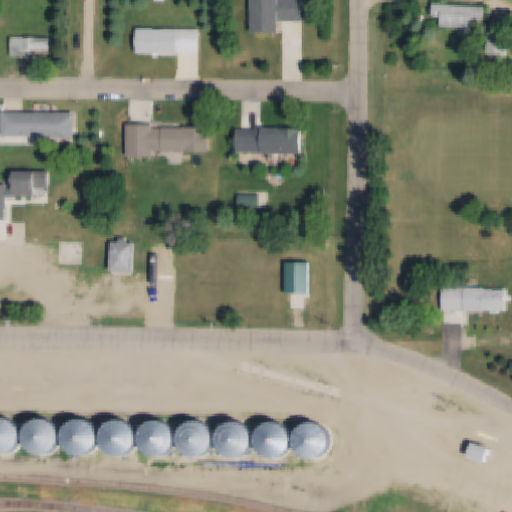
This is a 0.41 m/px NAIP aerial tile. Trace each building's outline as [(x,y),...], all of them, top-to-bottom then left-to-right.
[(249,0),(304,0),(304,21),(278,21),(278,33),(249,33),(249,0)] [(430,3),(483,6),(482,19),(472,18),(471,28),(438,26),(439,16),(429,16),(430,3)] [(145,29),(199,29),(200,52),(146,53),(145,29)] [(488,31),(508,32),(506,55),(486,54),(488,31)] [(59,38),(58,51),(48,51),(48,62),(16,61),(16,38),(59,38)] [(83,113),(82,138),(10,136),(10,111),(83,113)] [(136,124),(163,125),(163,127),(183,128),(183,126),(209,127),(208,151),(152,150),(152,157),(135,156),(136,124)] [(235,129),(302,130),(302,153),(234,152),(235,129)] [(17,171),(57,172),(57,188),(44,188),(44,197),(16,196),(17,171)] [(136,239),(136,243),(142,243),(142,271),(119,270),(120,239),(136,239)] [(447,286),(508,288),(508,310),(447,309),(447,286)] [(0,422),(3,420),(8,419),(14,419),(19,420),(24,423),(27,429),(29,435),(29,441),(26,447),(22,451),(16,454),(10,454),(4,453),(0,449),(0,422)] [(34,430),(37,425),(42,422),(47,420),(53,420),(58,421),(63,425),(67,430),(68,436),(68,442),(65,448),(61,452),(55,455),(49,456),(43,454),(38,451),(34,446),(32,441),(32,435),(34,430)] [(75,428),(79,424),(85,421),(91,421),(97,422),(102,426),(106,430),(107,436),(107,441),(106,447),(103,451),(98,455),(93,456),(87,457),(82,455),(77,452),(73,447),(72,440),(72,434),(75,428)] [(112,431),(115,427),(119,423),(125,421),(130,421),(136,423),(140,426),(144,431),(146,437),(145,444),(143,449),(138,454),(133,457),(127,457),(120,456),(115,452),(112,448),(110,442),(110,437),(112,431)] [(151,429),(155,424),(161,422),(167,421),(173,422),(178,426),(182,431),(184,436),(184,442),(182,447),(179,452),(174,455),(169,457),(163,457),(158,455),(153,452),(149,447),(148,441),(148,435),(151,429)] [(189,430),(193,425),(199,422),(205,422),(211,423),(216,427),(219,431),(221,437),(221,442),(220,448),(216,452),(212,456),(207,458),(201,458),(196,456),(191,453),(187,448),(185,442),(186,435),(189,430)] [(226,430),(231,426),(236,423),(243,422),(249,424),(254,427),(257,432),(259,437),(259,443),(258,448),(254,453),(250,456),(244,458),(239,458),(233,457),(229,453),(225,448),(223,442),(224,436),(226,430)] [(304,430),(308,426),(314,423),(320,422),(326,424),(331,427),(335,432),(336,437),(337,443),(335,448),(332,453),(327,456),(322,458),(316,458),(311,457),(306,453),(302,448),(301,442),(301,436),(304,430)] [(264,433),(267,428),(272,425),(277,423),(283,423),(288,425),(293,428),(297,433),(298,439),(298,445),(295,451),(291,455),(285,458),(279,459),(273,457),(268,454),(264,449),(263,444),(262,438),(264,433)] [(479,468),(487,454),(467,443),(459,457),(479,468)] [(492,450),(488,460),(473,454),(477,444),(492,450)]
